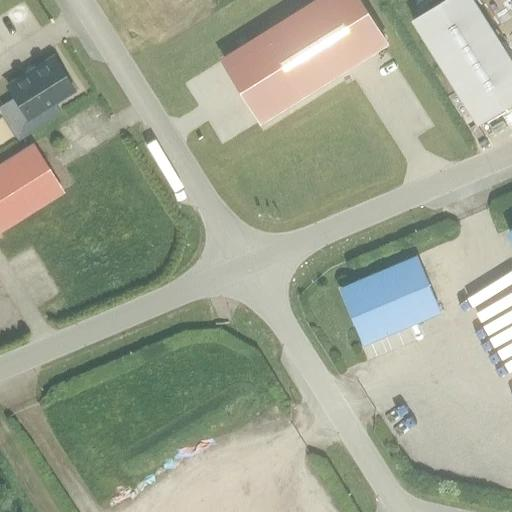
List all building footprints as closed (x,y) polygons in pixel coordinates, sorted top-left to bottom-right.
[(360,0),(309,0),(220,58),(258,119),(382,38),(360,0)] [(432,0),(412,14),(483,119),(511,99),(511,55),(478,0),(432,0)] [(0,104),(0,107),(17,131),(21,137),(64,111),(57,103),(77,91),(53,54),(1,84),(10,99),(0,104)] [(0,225),(63,187),(32,138),(0,158),(0,225)] [(329,288),(352,344),(429,312),(406,256),(329,288)] [(511,293),(478,311),(490,334),(511,322),(511,293)] [(511,375),(511,342),(499,350),(511,375)] [(454,360),(414,398),(423,407),(462,369),(454,360)]
